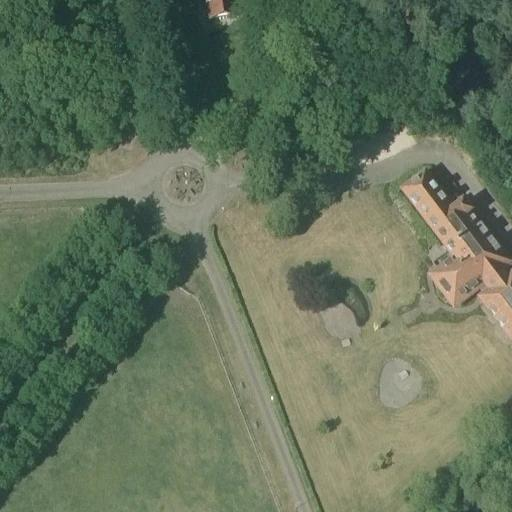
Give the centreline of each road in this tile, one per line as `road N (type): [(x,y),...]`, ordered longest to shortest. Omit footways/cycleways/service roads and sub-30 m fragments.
road 1 (residential): [(511,245),(447,161),(434,158),(355,176),(217,189)]
road 2 (residential): [(190,218),(301,511)]
road 3 (track): [(0,414),(160,211)]
road 4 (residential): [(201,155),(322,0)]
road 5 (residential): [(177,150),(148,0)]
road 6 (residential): [(147,186),(0,193)]
